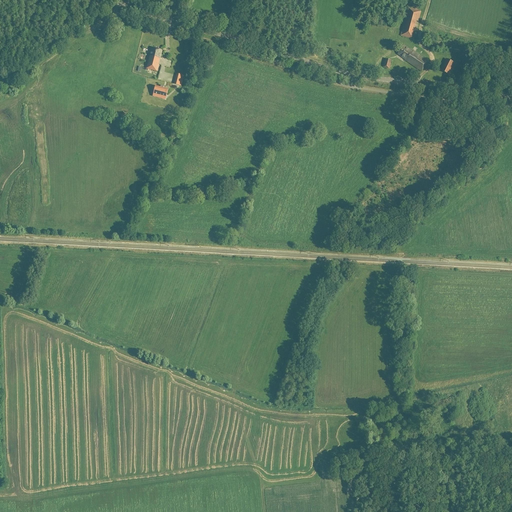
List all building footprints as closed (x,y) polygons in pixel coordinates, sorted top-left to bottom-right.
[(409,4),(401,36),(411,38),(416,20),(418,21),(421,7),(409,4)] [(398,54),(405,59),(405,60),(422,72),(429,62),(412,50),(411,51),(404,46),(398,54)] [(162,50),(152,48),(147,68),(157,71),(159,64),(158,64),(162,50)] [(390,69),(392,60),(385,59),(383,67),(390,69)] [(441,70),(448,74),(454,63),(446,59),(441,70)] [(177,74),(175,84),(174,84),(181,86),(184,76),(177,74)] [(156,86),(153,96),(165,99),(168,89),(163,88),(163,86),(164,86),(161,85),(161,86),(161,87),(156,86)]
